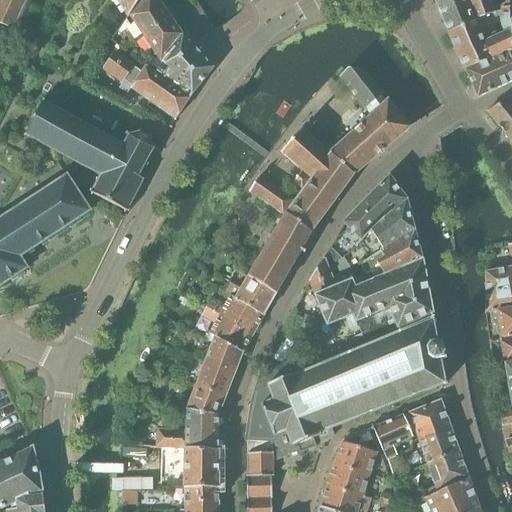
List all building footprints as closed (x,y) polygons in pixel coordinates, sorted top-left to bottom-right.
[(0,0),(0,23),(12,29),(25,0),(0,0)] [(116,0),(129,19),(130,17),(141,0),(116,0)] [(157,0),(141,0),(130,17),(143,36),(170,18),(157,0)] [(477,21),(467,0),(433,0),(449,33),(477,22),(476,21),(477,21)] [(493,92),(500,88),(511,82),(511,0),(500,0),(501,1),(502,11),(493,14),(479,20),(477,21),(476,21),(477,22),(449,33),(478,99),(493,92)] [(467,0),(477,21),(493,14),(490,5),(487,0),(467,0)] [(170,18),(143,36),(153,51),(158,58),(165,67),(185,40),(182,37),(170,18)] [(131,27),(126,20),(118,32),(120,35),(131,27)] [(112,57),(102,71),(122,85),(124,81),(132,87),(131,89),(147,101),(144,106),(155,114),(158,109),(174,120),(175,121),(192,94),(213,69),(185,40),(165,67),(158,58),(150,63),(142,73),(134,67),(136,65),(116,51),(115,52),(112,57)] [(408,130),(363,72),(348,70),(339,79),(363,111),(366,109),(372,116),(330,154),(304,130),(283,154),(303,173),(303,175),(302,174),(294,185),(304,192),(297,203),(261,178),(251,193),(286,217),(249,278),(276,295),(292,268),(303,246),(311,234),(353,177),(408,130)] [(511,143),(511,97),(508,99),(488,113),(511,143)] [(149,166),(145,164),(152,152),(155,152),(156,149),(153,148),(152,140),(154,138),(152,136),(149,138),(136,131),(126,134),(121,144),(40,104),(23,138),(99,176),(97,180),(95,179),(94,181),(96,182),(91,192),(89,191),(89,193),(90,193),(90,194),(91,195),(90,196),(92,197),(93,195),(124,211),(124,212),(125,213),(126,212),(127,212),(128,212),(130,210),(128,209),(133,200),(135,201),(135,199),(134,198),(139,189),(140,190),(141,188),(140,188),(143,181),(138,178),(144,167),(147,169),(149,166)] [(0,286),(27,268),(19,257),(72,223),(89,212),(66,176),(65,177),(8,213),(0,218),(0,286)] [(371,233),(406,201),(389,178),(386,182),(346,222),(345,223),(344,225),(349,229),(360,240),(361,240),(371,231),(371,233)] [(371,233),(382,250),(383,252),(414,233),(406,201),(371,233)] [(376,281),(380,279),(422,262),(414,233),(383,252),(382,250),(359,265),(366,276),(371,273),(376,281)] [(511,243),(508,244),(511,258),(511,267),(486,273),(486,313),(495,311),(511,309),(511,243)] [(327,255),(335,264),(341,259),(331,248),(327,255)] [(341,259),(335,264),(340,275),(341,276),(351,270),(343,257),(341,259)] [(422,262),(380,279),(376,281),(359,288),(357,280),(344,285),(339,287),(339,286),(337,282),(336,282),(335,282),(333,278),(324,258),(310,283),(328,326),(353,315),(357,321),(375,314),(390,308),(394,318),(397,327),(398,328),(432,314),(422,262)] [(229,298),(235,301),(264,317),(276,295),(249,278),(235,270),(223,291),(230,296),(229,298)] [(340,275),(333,278),(335,282),(336,282),(337,282),(339,286),(339,287),(344,285),(341,276),(340,275)] [(264,317),(235,301),(229,298),(224,307),(211,299),(206,309),(254,335),(264,317)] [(357,321),(357,322),(359,328),(365,341),(395,328),(397,327),(394,318),(390,308),(375,314),(357,321)] [(244,353),(254,335),(206,309),(202,316),(215,323),(208,339),(213,342),(215,338),(243,354),(244,353)] [(511,309),(495,311),(499,341),(511,339),(511,309)] [(272,443),(272,445),(277,442),(281,451),(286,449),(289,455),(289,454),(299,451),(300,453),(316,448),(315,444),(334,436),(331,429),(445,385),(441,359),(445,359),(443,344),(438,345),(432,314),(398,328),(397,327),(395,328),(365,341),(298,370),(294,361),(260,374),(253,396),(248,417),(245,440),(247,441),(272,443)] [(235,376),(243,354),(215,338),(213,342),(205,363),(235,376)] [(511,339),(499,341),(504,367),(511,365),(511,339)] [(226,399),(235,376),(205,363),(196,387),(226,399)] [(218,416),(226,399),(196,387),(188,410),(188,411),(218,416)] [(419,440),(450,427),(441,402),(410,414),(419,440)] [(158,448),(186,450),(218,451),(218,416),(188,411),(186,434),(159,432),(158,448)] [(511,411),(501,414),(506,441),(511,439),(511,411)] [(387,460),(396,456),(397,456),(393,446),(409,439),(410,442),(414,441),(413,437),(403,416),(373,429),(387,460)] [(450,427),(419,440),(428,465),(459,452),(450,427)] [(361,442),(358,435),(347,439),(336,465),(370,476),(377,453),(359,447),(361,442)] [(248,456),(273,455),(273,453),(272,453),(272,445),(272,443),(247,441),(247,454),(248,454),(248,456)] [(281,451),(277,442),(272,445),(272,453),(273,453),(273,455),(273,462),(290,456),(289,454),(289,455),(286,449),(281,451)] [(42,494),(43,494),(33,449),(0,464),(0,511),(7,509),(7,511),(44,511),(43,497),(42,497),(42,494)] [(185,489),(218,489),(218,451),(186,450),(185,489)] [(459,453),(459,452),(428,465),(435,486),(422,493),(424,499),(438,494),(468,478),(459,453)] [(273,466),(273,462),(273,455),(248,456),(248,467),(261,467),(261,466),(273,466)] [(396,456),(387,460),(393,477),(402,474),(396,456)] [(370,476),(336,465),(328,483),(329,484),(328,486),(363,497),(370,476)] [(271,477),(274,477),(273,466),(261,466),(261,467),(248,467),(249,476),(249,477),(271,477)] [(246,476),(247,490),(259,490),(259,488),(272,488),(271,477),(249,477),(249,476),(246,476)] [(424,499),(430,511),(468,511),(478,507),(476,501),(468,478),(438,494),(424,499)] [(333,511),(367,511),(372,499),(363,497),(328,486),(320,507),(321,508),(333,511)] [(272,499),(272,488),(259,488),(259,490),(247,490),(247,500),(272,499)] [(219,510),(218,489),(185,489),(184,489),(185,511),(219,510)] [(137,492),(122,492),(122,506),(137,506),(137,492)] [(382,493),(379,504),(391,507),(394,497),(382,493)] [(272,510),(272,499),(247,500),(247,511),(260,511),(260,510),(272,510)]
